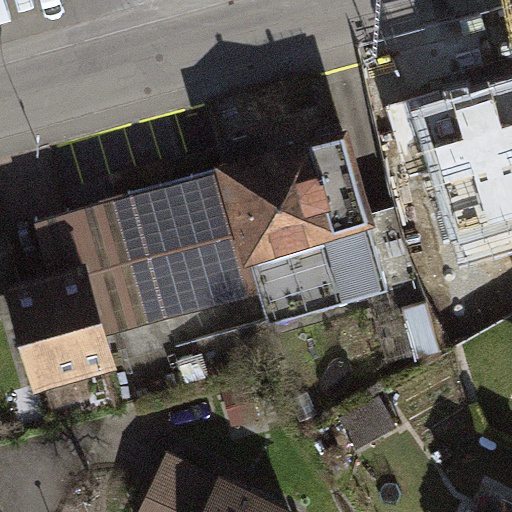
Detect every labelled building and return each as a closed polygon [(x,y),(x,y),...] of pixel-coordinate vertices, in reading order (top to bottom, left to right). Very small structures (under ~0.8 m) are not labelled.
[(455,161),(463,188),(511,174),(511,82),(397,115),(406,145),(420,141),(427,167),(428,169),(455,161)] [(129,191),(165,315),(259,288),(269,320),(416,278),(393,198),(365,206),(344,130),(262,153),(257,137),(227,145),(231,162),(129,191)] [(428,169),(427,167),(414,171),(427,213),(467,200),(463,188),(455,161),(428,169)] [(129,191),(70,208),(85,265),(105,332),(165,315),(129,191)] [(38,217),(53,274),(85,265),(70,208),(38,217)] [(5,288),(36,387),(115,363),(105,332),(85,265),(53,274),(5,288)] [(426,300),(402,307),(416,355),(440,348),(426,300)] [(248,385),(227,392),(236,421),(257,414),(248,385)] [(153,487),(204,511),(288,511),(225,481),(226,480),(170,453),(153,487)] [(204,511),(153,487),(140,511),(204,511)] [(511,511),(511,502),(505,499),(498,511),(511,511)]
